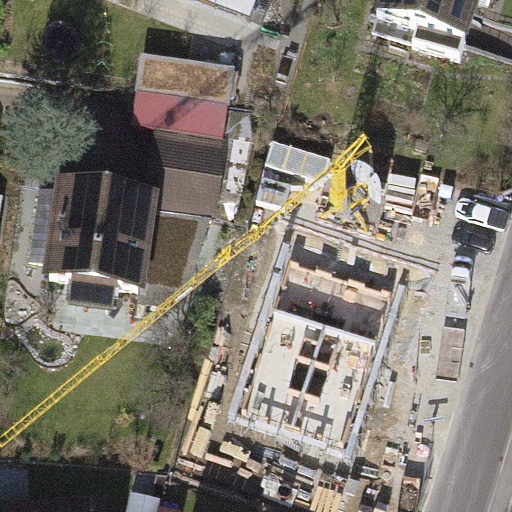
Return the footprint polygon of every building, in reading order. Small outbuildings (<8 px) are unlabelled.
[(476,0),(374,0),(370,12),(464,41),(476,0)] [(134,92),(139,93),(226,107),(232,71),(140,56),(134,92)] [(133,128),(156,131),(220,141),(226,107),(139,93),(133,128)] [(145,195),(53,178),(38,280),(67,284),(65,309),(110,316),(112,291),(137,294),(136,305),(181,312),(214,221),(228,143),(220,141),(156,131),(145,195)] [(393,295),(292,263),(244,415),(346,446),(393,295)] [(162,404),(154,426),(166,430),(174,408),(162,404)] [(131,495),(126,511),(156,511),(157,508),(159,501),(131,495)] [(104,511),(104,501),(0,505),(0,511),(104,511)]
